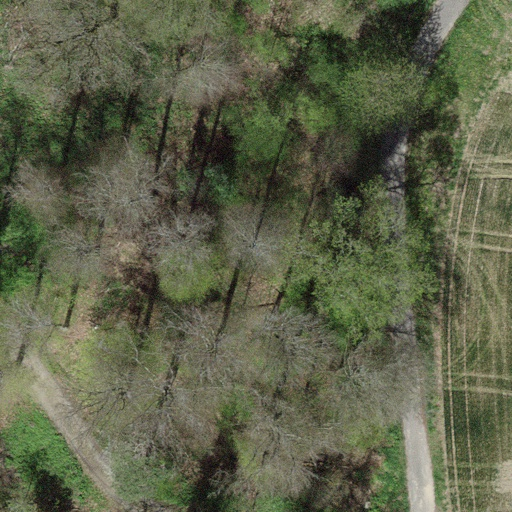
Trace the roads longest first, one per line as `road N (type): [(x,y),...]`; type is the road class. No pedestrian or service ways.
road 1 (unclassified): [(451,0),(405,79),(389,162),(417,511)]
road 2 (track): [(0,318),(64,427),(120,498),(141,511)]
